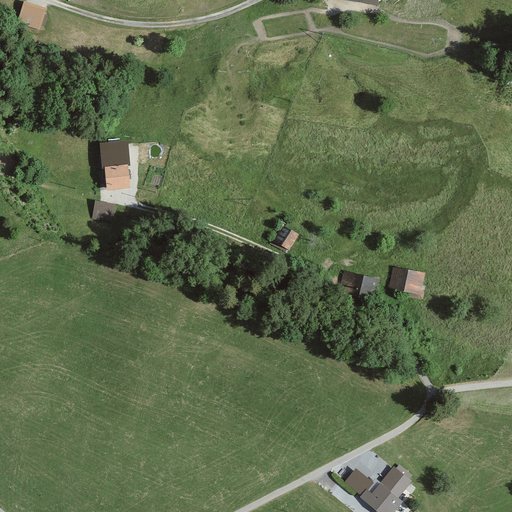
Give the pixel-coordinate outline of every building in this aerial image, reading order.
[(47,11),(24,3),(17,24),(39,32),(47,11)] [(121,140),(121,146),(97,148),(96,173),(104,172),(106,193),(129,191),(126,159),(148,163),(148,146),(121,140)] [(116,207),(95,203),(92,221),(113,225),(116,207)] [(390,288),(419,295),(424,275),(395,269),(390,288)] [(341,292),(374,300),(379,280),(346,273),(341,292)] [(360,498),(378,511),(395,511),(402,503),(398,501),(412,482),(392,467),(374,491),(369,487),(360,498)]
